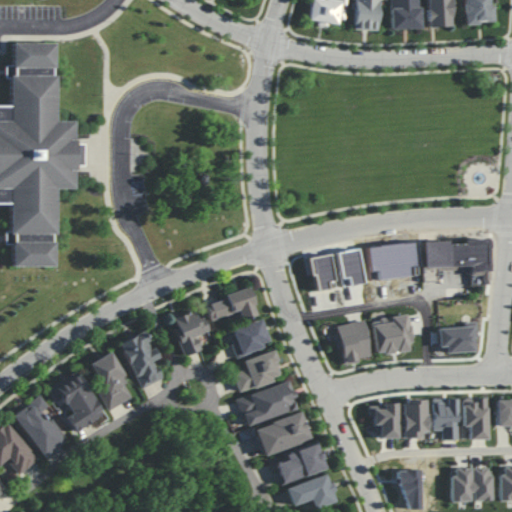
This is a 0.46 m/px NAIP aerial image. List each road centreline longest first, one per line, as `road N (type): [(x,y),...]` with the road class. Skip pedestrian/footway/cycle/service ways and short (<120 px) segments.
road 1 (residential): [(0,387),(41,353),(166,280),(272,242),(390,221),(511,213)]
road 2 (residential): [(378,511),(291,320),(272,242),(260,107),(283,0)]
road 3 (residential): [(511,51),(391,61),(304,54),(256,39),(184,0)]
road 4 (residential): [(260,107),(154,86),(123,115),(125,211),(160,284)]
road 5 (residential): [(511,371),(372,381),(325,397)]
road 6 (residential): [(358,465),(387,455),(511,449)]
road 7 (residential): [(511,244),(503,371)]
